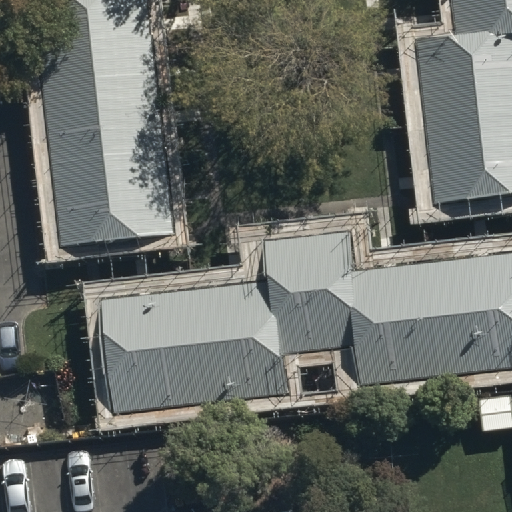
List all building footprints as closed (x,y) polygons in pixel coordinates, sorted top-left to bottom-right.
[(511,0),(453,0),(458,48),(511,43),(511,0)] [(48,75),(58,246),(176,238),(166,68),(158,68),(154,2),(67,7),(71,74),(48,75)] [(511,43),(458,48),(412,52),(425,197),(511,189),(511,43)] [(277,289),(111,304),(121,408),(291,392),(285,330),(354,323),(360,385),(511,370),(511,266),(347,282),(343,242),(273,249),(277,289)] [(511,393),(481,398),(486,429),(511,425),(511,393)]
